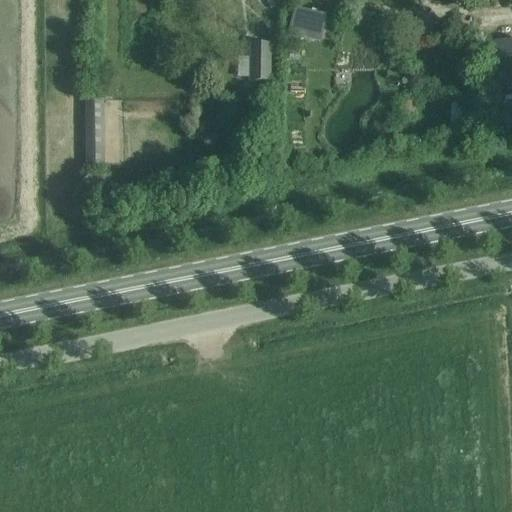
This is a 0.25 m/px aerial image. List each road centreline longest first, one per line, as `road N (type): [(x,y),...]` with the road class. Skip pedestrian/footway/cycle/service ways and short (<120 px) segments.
road 1 (unclassified): [(0,365),(511,262)]
road 2 (primary): [(0,313),(511,211)]
road 3 (unclassified): [(323,0),(428,13),(511,9)]
